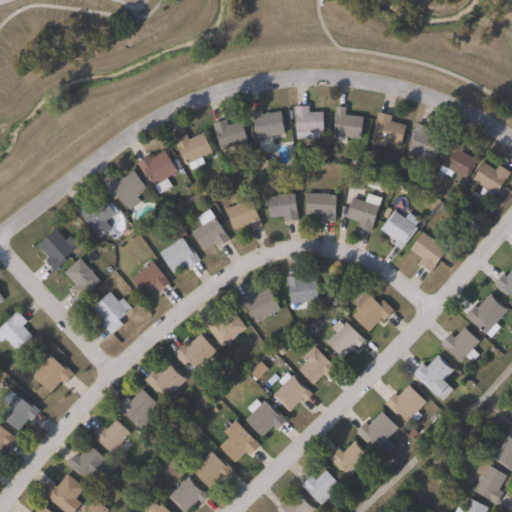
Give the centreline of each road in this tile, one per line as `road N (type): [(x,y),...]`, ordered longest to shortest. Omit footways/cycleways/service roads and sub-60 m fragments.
road 1 (residential): [(511,142),(441,104),(375,83),(324,77),(252,85),(208,94),(151,121),(0,232)]
road 2 (residential): [(423,306),(367,260),(340,251),(266,254),(225,276),(108,370),(0,502)]
road 3 (residential): [(511,210),(219,511)]
road 4 (residential): [(0,251),(108,370)]
